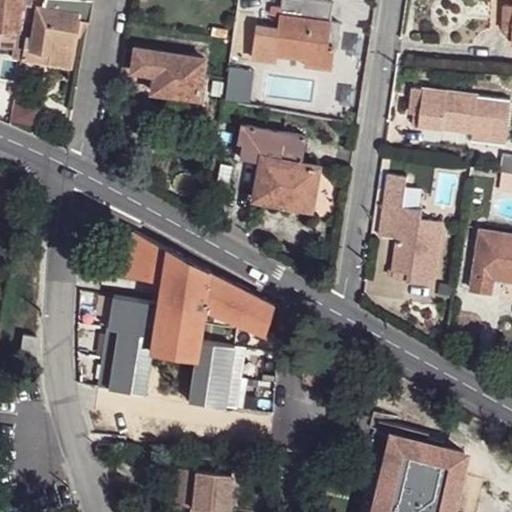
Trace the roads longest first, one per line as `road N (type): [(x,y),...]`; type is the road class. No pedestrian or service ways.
road 1 (residential): [(76,180),(59,356),(107,511)]
road 2 (unclassified): [(338,312),(387,0)]
road 3 (tertiary): [(76,180),(338,312)]
road 4 (unknown): [(338,312),(304,350),(291,511)]
road 5 (tertiary): [(338,312),(511,408)]
road 6 (unclassified): [(76,180),(108,0)]
